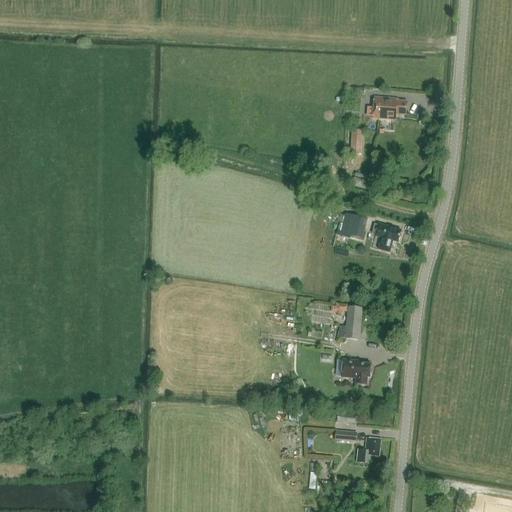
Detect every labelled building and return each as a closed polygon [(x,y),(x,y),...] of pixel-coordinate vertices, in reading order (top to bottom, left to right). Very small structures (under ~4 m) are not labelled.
[(395,121),(396,116),(396,114),(405,115),(406,102),(395,101),(395,100),(374,98),(372,119),(395,121)] [(361,155),(362,130),(351,130),(350,154),(361,155)] [(351,235),(356,217),(345,215),(341,232),(351,235)] [(356,217),(351,235),(351,236),(362,239),(367,219),(356,217)] [(401,231),(378,224),(375,237),(381,238),(378,249),(390,252),(393,241),(398,243),(401,231)] [(314,302),(312,321),(332,323),(333,303),(314,302)] [(347,312),(347,305),(337,304),(336,315),(341,315),(342,312),(347,312)] [(346,327),(345,339),(360,340),(363,308),(348,307),(346,327)] [(345,339),(346,327),(340,327),(339,332),(338,332),(337,338),(345,339)] [(343,360),(341,378),(356,379),(355,385),(366,386),(367,378),(370,378),(370,374),(372,373),(372,370),(371,369),(371,365),(361,364),(361,362),(343,360)] [(292,420),(304,419),(304,409),(292,410),(292,420)] [(338,412),(337,423),(355,424),(356,414),(338,412)] [(356,443),(357,433),(336,431),(335,441),(356,443)] [(367,439),(366,450),(358,450),(357,463),(370,464),(371,456),(379,457),(381,440),(367,439)]
